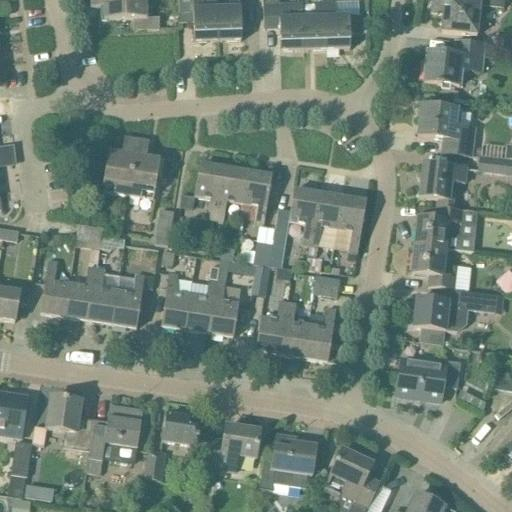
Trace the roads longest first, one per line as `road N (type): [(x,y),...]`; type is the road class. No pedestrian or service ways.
road 1 (unclassified): [(349,416),(0,363)]
road 2 (residential): [(349,416),(383,197),(382,161),(353,113)]
road 3 (residential): [(353,113),(288,100),(123,114),(77,103)]
road 4 (unclassified): [(504,511),(441,462),(349,416)]
road 5 (residential): [(41,230),(21,133),(35,111),(77,103)]
road 6 (residential): [(353,113),(376,85),(394,0)]
